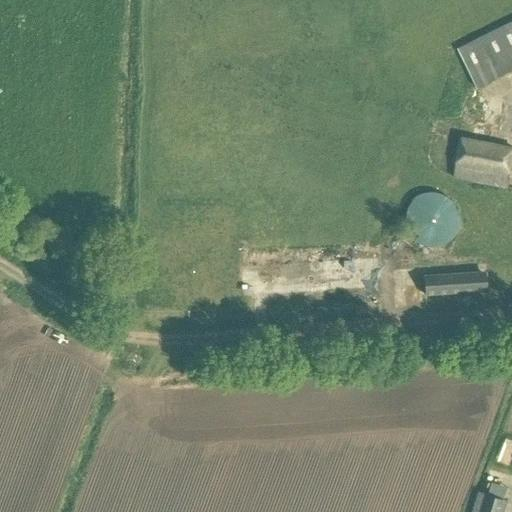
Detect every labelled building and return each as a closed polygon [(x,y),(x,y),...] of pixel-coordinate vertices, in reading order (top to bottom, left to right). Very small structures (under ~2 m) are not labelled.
[(486,35),(460,48),(479,86),(505,73),(486,35)] [(511,145),(462,136),(458,160),(455,177),(509,187),(511,170),(511,145)] [(456,233),(460,221),(458,210),(452,200),(442,193),(430,192),(419,196),(410,204),(406,216),(408,227),(414,237),(424,244),(436,245),(447,241),(456,233)] [(423,275),(424,296),(486,292),(484,271),(423,275)] [(0,326),(12,315),(2,304),(0,305),(0,326)] [(485,493),(479,511),(504,511),(508,500),(485,493)]
